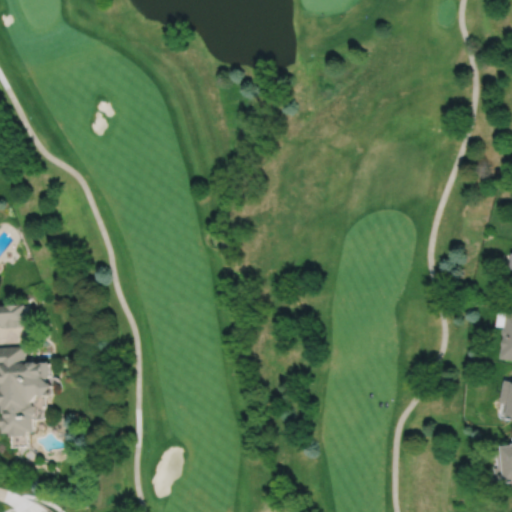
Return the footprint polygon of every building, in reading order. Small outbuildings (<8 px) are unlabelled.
[(0,304),(0,322),(1,321),(2,326),(5,326),(5,327),(11,327),(11,328),(21,327),(21,326),(25,326),(25,320),(31,320),(30,305),(25,305),(25,304),(0,304)] [(511,312),(502,311),(500,326),(507,327),(506,336),(504,359),(511,359),(511,312)] [(31,363),(28,364),(27,345),(0,346),(0,366),(3,366),(4,380),(2,380),(3,391),(2,391),(2,388),(0,388),(0,405),(3,405),(3,403),(4,403),(4,414),(5,414),(6,416),(2,416),(2,427),(4,427),(4,433),(12,433),(12,437),(28,436),(27,429),(36,429),(36,417),(38,415),(38,407),(36,405),(44,396),(48,400),(58,388),(50,380),(53,376),(52,362),(40,362),(38,361),(33,361),(31,363)] [(500,400),(504,380),(511,381),(511,416),(506,415),(508,402),(500,400)] [(511,442),(502,443),(502,450),(498,451),(499,465),(495,465),(497,481),(511,479),(511,442)]
